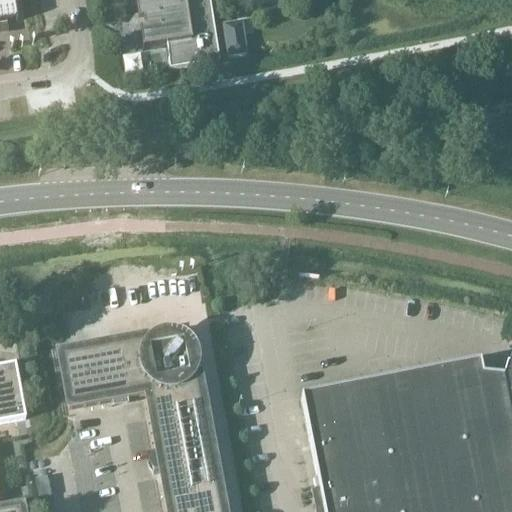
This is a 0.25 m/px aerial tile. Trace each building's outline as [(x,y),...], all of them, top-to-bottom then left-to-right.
[(0,0),(0,26),(16,24),(12,3),(19,2),(18,0),(0,0)] [(155,0),(133,4),(141,52),(164,48),(164,49),(168,73),(217,65),(207,0),(155,0)] [(162,340),(91,353),(58,359),(68,412),(145,398),(157,459),(150,460),(152,476),(160,475),(166,511),(221,511),(194,362),(190,353),(174,340),(162,340)] [(511,511),(511,357),(511,358),(509,360),(507,368),(505,368),(501,380),(481,378),(478,365),(300,400),(322,511),(511,511)] [(0,511),(19,511),(20,511),(19,511),(0,511),(0,425),(24,421),(14,367),(0,369),(0,511)]
